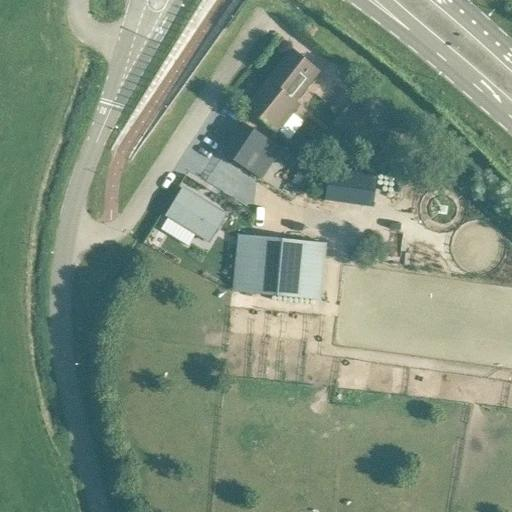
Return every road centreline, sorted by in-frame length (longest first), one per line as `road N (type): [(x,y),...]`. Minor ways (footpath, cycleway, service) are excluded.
road 1 (unclassified): [(67,228),(89,234),(125,223),(262,16)]
road 2 (unclassified): [(102,511),(63,371),(67,228)]
road 3 (unknown): [(184,135),(321,226),(339,230),(391,208)]
road 4 (unclassified): [(133,53),(67,228)]
road 5 (secondary): [(401,24),(511,120)]
